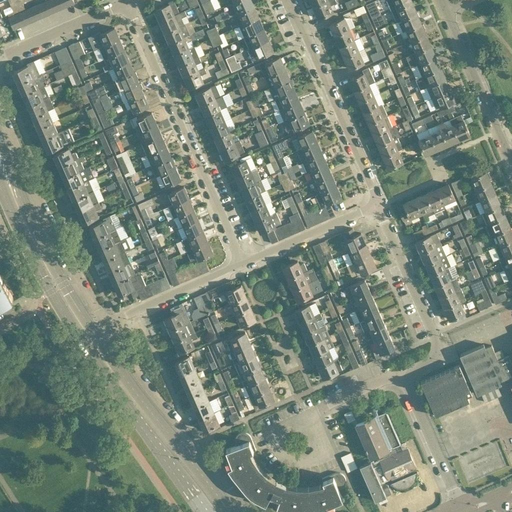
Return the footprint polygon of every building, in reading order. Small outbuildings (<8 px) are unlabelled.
[(23,4),(21,0),(16,0),(9,3),(12,9),(23,4)] [(57,10),(52,0),(47,0),(46,0),(51,12),(57,10)] [(62,7),(59,0),(52,0),(57,10),(62,7)] [(159,21),(179,12),(173,0),(172,0),(168,2),(169,4),(155,10),(156,10),(157,13),(157,14),(159,21)] [(215,9),(210,0),(206,0),(201,2),(206,13),(215,9)] [(252,6),(251,3),(251,2),(250,0),(236,0),(229,3),(232,11),(229,12),(224,11),(218,14),(219,14),(215,16),(209,19),(211,25),(234,15),(233,15),(252,6)] [(318,17),(332,11),(333,11),(331,6),(337,3),(335,0),(326,0),(313,6),(314,6),(316,10),(315,10),(318,17)] [(359,4),(357,0),(348,0),(344,2),(348,9),(359,4)] [(366,4),(368,10),(372,18),(381,14),(375,0),(366,4)] [(385,0),(390,10),(410,1),(409,0),(385,0)] [(411,2),(410,1),(390,10),(395,21),(415,12),(414,9),(411,1),(411,2)] [(25,9),(23,4),(12,9),(13,12),(14,14),(20,12),(25,9)] [(43,16),(37,4),(32,7),(37,19),(43,16)] [(352,9),(355,15),(366,11),(363,5),(352,9)] [(203,14),(200,6),(195,8),(199,16),(203,14)] [(257,17),(255,14),(256,13),(253,6),(252,6),(234,14),(234,15),(239,25),(257,17)] [(37,19),(32,7),(26,9),(31,21),(37,19)] [(31,21),(26,9),(25,9),(20,12),(26,24),(31,21)] [(164,32),(184,23),(181,18),(187,15),(184,10),(179,12),(159,21),(160,21),(161,21),(162,25),(161,25),(164,32)] [(369,19),(366,11),(361,13),(364,21),(369,19)] [(20,26),(14,14),(13,12),(8,14),(14,28),(20,26)] [(26,24),(20,12),(14,14),(20,26),(26,24)] [(415,12),(397,20),(402,31),(420,23),(418,20),(419,20),(416,12),(415,13),(415,12)] [(207,22),(203,14),(199,16),(202,24),(207,22)] [(377,16),(372,18),(375,26),(380,24),(377,16)] [(262,28),(260,24),(261,24),(258,17),(257,17),(239,25),(244,36),(262,28)] [(354,26),(351,18),(344,18),(330,24),(331,24),(332,27),(332,28),(335,34),(349,28),(354,26)] [(373,27),(369,19),(364,21),(368,29),(373,27)] [(169,43),(190,34),(185,23),(184,24),(184,23),(164,32),(165,32),(167,35),(166,36),(169,43)] [(424,31),(423,29),(425,29),(422,24),(421,24),(421,23),(420,24),(420,23),(402,31),(401,31),(404,38),(403,39),(405,43),(411,40),(425,34),(423,31),(424,31)] [(215,26),(211,28),(214,36),(219,34),(215,26)] [(118,38),(117,35),(118,35),(114,27),(101,33),(100,31),(89,36),(94,49),(99,47),(118,38)] [(190,34),(169,43),(170,43),(172,47),(171,47),(174,54),(189,47),(187,42),(205,34),(202,28),(190,34)] [(214,36),(211,28),(206,30),(210,38),(214,36)] [(262,28),(244,36),(248,47),(254,45),(267,39),(265,35),(266,35),(262,28)] [(336,39),(339,45),(354,39),(349,28),(335,34),(335,35),(336,35),(337,38),(336,39)] [(381,40),(391,36),(390,33),(385,35),(383,30),(378,32),(381,40)] [(375,33),(370,35),(374,43),(379,41),(375,33)] [(222,42),(219,34),(214,36),(218,44),(222,42)] [(425,35),(425,34),(411,40),(416,51),(430,45),(428,42),(429,42),(426,34),(425,35)] [(218,44),(214,36),(210,38),(213,46),(218,44)] [(390,46),(387,39),(392,37),(391,36),(381,40),(385,48),(390,46)] [(118,39),(118,38),(99,47),(104,58),(123,49),(122,46),(119,38),(118,39)] [(271,50),(270,46),(271,46),(267,39),(254,45),(248,47),(247,48),(253,61),(265,56),(264,54),(272,50),(271,50)] [(358,50),(354,39),(339,45),(340,46),(342,49),(341,50),(344,57),(358,50)] [(82,50),(78,41),(68,45),(74,58),(84,54),(82,50)] [(385,56),(382,49),(379,41),(374,43),(377,51),(370,55),(373,62),(385,56)] [(179,65),(198,56),(194,45),(189,47),(174,54),(175,54),(176,58),(179,65)] [(416,51),(411,53),(416,64),(434,56),(433,53),(434,53),(430,45),(430,46),(430,45),(416,51)] [(71,60),(69,53),(65,46),(55,51),(61,64),(71,60)] [(124,49),(123,49),(104,58),(107,65),(103,66),(105,71),(113,68),(113,67),(128,61),(128,60),(126,57),(127,57),(124,49)] [(346,61),(349,68),(364,62),(358,50),(344,57),(345,57),(347,60),(346,61)] [(392,52),(388,54),(391,62),(396,60),(392,52)] [(83,67),(81,61),(84,54),(74,58),(79,69),(83,67)] [(238,62),(234,64),(230,55),(225,57),(232,72),(241,68),(238,62)] [(198,56),(179,65),(180,65),(181,68),(180,69),(184,76),(198,70),(196,65),(201,62),(198,56)] [(283,64),(280,56),(266,62),(265,60),(258,62),(264,76),(269,74),(284,67),(282,64),(283,64)] [(435,56),(434,56),(416,64),(421,75),(439,67),(438,64),(435,56)] [(229,73),(226,67),(223,59),(218,61),(222,69),(215,72),(218,78),(229,73)] [(76,71),(73,63),(71,60),(61,64),(63,68),(54,72),(57,79),(72,73),(76,71)] [(129,60),(128,60),(128,61),(113,67),(113,68),(115,67),(119,77),(133,72),(133,71),(131,68),(132,68),(129,60)] [(396,60),(391,62),(395,70),(399,68),(396,61),(396,60)] [(19,82),(39,73),(33,61),(27,63),(27,65),(14,71),(19,82)] [(393,73),(389,65),(380,69),(384,77),(393,73)] [(87,75),(83,67),(79,69),(82,77),(87,75)] [(204,67),(198,70),(184,76),(186,80),(185,80),(188,87),(203,81),(200,75),(206,72),(204,67)] [(288,78),(287,75),(288,74),(284,67),(269,74),(274,85),(288,79),(288,78)] [(354,90),(374,81),(368,67),(361,70),(363,73),(349,79),(349,80),(350,79),(352,83),(351,83),(354,90)] [(443,75),(443,74),(445,73),(443,68),(440,69),(440,67),(439,67),(421,75),(426,86),(444,78),(442,75),(443,75)] [(76,71),(72,73),(77,84),(81,82),(76,71)] [(133,71),(133,72),(119,77),(113,80),(118,91),(138,83),(138,82),(136,79),(137,79),(136,77),(137,77),(135,71),(134,72),(133,71)] [(45,79),(42,73),(39,74),(39,73),(19,82),(23,94),(44,85),(42,80),(45,79)] [(396,81),(393,73),(384,77),(384,78),(388,76),(391,83),(396,81)] [(250,82),(247,74),(242,76),(246,84),(250,82)] [(408,78),(404,79),(402,74),(397,76),(401,84),(405,82),(409,80),(408,78)] [(239,77),(235,79),(238,87),(243,85),(239,77)] [(292,86),(292,85),(292,84),(294,83),(292,78),(290,79),(289,78),(288,78),(288,79),(274,85),(269,87),(269,88),(273,98),(293,89),(292,86)] [(444,78),(426,86),(431,97),(449,90),(449,89),(447,86),(448,86),(445,78),(444,78)] [(90,81),(85,83),(86,84),(84,85),(87,92),(89,91),(93,89),(90,81)] [(142,89),(141,89),(143,87),(141,83),(139,83),(138,82),(138,83),(118,91),(123,102),(124,102),(143,94),(142,93),(141,90),(142,89)] [(254,90),(250,82),(246,84),(249,92),(254,90)] [(405,82),(401,84),(404,92),(409,90),(405,82)] [(197,97),(200,104),(220,95),(216,84),(196,93),(197,93),(198,97),(197,97)] [(368,84),(354,90),(354,91),(355,90),(356,94),(359,101),(373,95),(368,84)] [(23,94),(28,105),(49,96),(44,85),(23,94)] [(87,92),(84,85),(83,85),(78,87),(81,95),(87,92)] [(246,93),(243,85),(238,87),(242,95),(246,93)] [(399,87),(394,89),(397,97),(402,95),(399,87)] [(95,88),(93,89),(89,91),(94,102),(100,100),(95,88)] [(273,98),(278,109),(298,101),(298,100),(296,97),(297,96),(294,89),(293,89),(273,98)] [(453,100),(452,97),(453,96),(449,89),(449,90),(431,97),(436,109),(454,101),(454,100),(453,100)] [(90,101),(86,93),(87,92),(81,95),(85,103),(90,101)] [(143,93),(142,93),(143,94),(124,102),(128,110),(132,107),(134,111),(148,105),(148,104),(147,104),(146,101),(146,100),(143,93)] [(220,95),(200,104),(201,104),(203,108),(202,108),(205,115),(219,109),(225,106),(220,95)] [(364,112),(378,106),(373,95),(359,101),(359,102),(360,101),(361,105),(364,112)] [(406,103),(402,95),(397,97),(401,105),(406,103)] [(28,105),(33,116),(47,110),(54,107),(49,96),(28,105)] [(411,96),(407,98),(410,106),(415,104),(411,96)] [(255,97),(250,99),(254,107),(259,105),(255,97)] [(254,107),(250,99),(246,100),(249,109),(254,107)] [(94,102),(95,105),(98,113),(105,110),(100,100),(94,102)] [(299,100),(298,100),(298,101),(278,109),(278,110),(279,110),(284,120),(303,112),(303,111),(301,108),(302,107),(299,100)] [(368,123),(388,115),(383,104),(378,106),(364,112),(364,113),(364,112),(366,116),(365,116),(368,123)] [(414,114),(418,112),(415,104),(410,106),(414,114)] [(469,134),(465,124),(460,113),(460,114),(453,117),(451,111),(455,109),(453,104),(445,108),(446,113),(452,125),(458,138),(461,136),(462,137),(469,134)] [(410,114),(407,106),(402,108),(406,116),(410,114)] [(96,115),(92,107),(88,109),(91,117),(96,115)] [(446,113),(445,108),(436,111),(438,116),(446,113)] [(211,126),(224,120),(219,109),(205,115),(206,115),(208,119),(207,119),(210,126),(211,126)] [(52,121),(47,110),(33,116),(38,127),(52,121)] [(284,120),(283,120),(289,134),(296,131),(295,128),(308,122),(307,122),(306,119),(307,118),(303,111),(303,112),(284,120)] [(154,120),(151,112),(137,119),(140,124),(135,126),(138,131),(142,129),(155,124),(154,120)] [(431,114),(423,118),(425,122),(433,119),(431,114)] [(102,129),(96,115),(91,117),(97,131),(102,129)] [(373,134),(393,125),(388,115),(368,123),(369,124),(369,123),(371,127),(370,127),(373,134)] [(111,117),(102,121),(105,128),(114,124),(111,117)] [(266,118),(261,120),(265,128),(270,126),(266,118)] [(413,127),(425,122),(423,118),(411,123),(413,127)] [(405,130),(410,127),(406,119),(402,121),(405,130)] [(229,131),(224,120),(211,126),(212,130),(215,137),(229,131)] [(38,127),(43,138),(57,132),(52,121),(38,127)] [(458,138),(452,125),(446,127),(444,121),(438,124),(440,130),(441,129),(447,143),(451,141),(451,142),(458,139),(458,138)] [(156,123),(155,124),(142,129),(147,140),(160,134),(158,131),(159,131),(156,123)] [(393,125),(373,134),(374,134),(376,138),(375,138),(378,145),(397,137),(400,135),(395,124),(393,125)] [(106,130),(108,135),(111,143),(120,139),(118,135),(117,136),(116,133),(118,132),(115,126),(106,130)] [(275,140),(270,126),(265,128),(271,142),(275,140)] [(235,128),(229,131),(215,137),(215,138),(215,137),(217,141),(216,141),(219,148),(234,142),(231,136),(238,134),(235,128)] [(260,146),(268,143),(262,129),(259,131),(254,133),(260,146)] [(441,129),(440,130),(430,134),(436,148),(440,146),(440,147),(447,143),(441,129)] [(48,150),(67,142),(62,130),(57,132),(43,138),(48,150)] [(298,136),(291,139),(296,150),(316,142),(314,138),(315,138),(312,130),(298,136)] [(108,145),(105,136),(103,132),(98,134),(104,147),(108,145)] [(160,134),(147,140),(141,143),(146,154),(165,146),(165,145),(163,142),(164,142),(161,134),(160,134)] [(436,148),(430,134),(419,139),(425,153),(425,152),(429,151),(429,152),(436,148)] [(383,156),(402,148),(397,137),(378,145),(379,145),(380,149),(383,156)] [(111,143),(115,151),(119,149),(121,152),(125,150),(120,139),(111,143)] [(224,160),(244,151),(240,140),(234,142),(219,148),(219,149),(220,148),(222,152),(221,152),(224,160)] [(283,156),(280,149),(287,147),(284,140),(273,145),(278,158),(283,156)] [(316,142),(296,150),(301,161),(302,161),(321,153),(321,152),(319,149),(320,149),(317,141),(316,142)] [(419,150),(416,142),(411,144),(415,152),(419,150)] [(166,145),(165,145),(165,146),(146,154),(151,165),(170,157),(170,156),(168,153),(169,152),(166,145)] [(75,159),(78,158),(76,152),(71,154),(68,148),(54,154),(59,166),(75,159)] [(402,161),(397,150),(402,148),(383,156),(384,156),(385,160),(384,160),(388,167),(402,161)] [(267,154),(270,162),(275,159),(272,151),(267,154)] [(325,163),(324,160),(325,160),(321,152),(321,153),(307,158),(302,161),(306,172),(308,171),(326,164),(325,163)] [(64,177),(84,168),(81,161),(85,159),(83,155),(78,158),(75,159),(59,166),(64,177)] [(170,157),(151,165),(156,177),(162,174),(176,168),(175,167),(173,164),(174,163),(173,162),(174,162),(172,157),(171,157),(170,156),(170,157)] [(286,164),(283,156),(278,158),(282,166),(286,164)] [(114,158),(110,160),(113,169),(118,167),(114,158)] [(250,170),(246,159),(231,166),(232,166),(234,169),(233,170),(236,177),(250,170)] [(279,167),(275,159),(270,162),(274,170),(279,167)] [(125,173),(129,171),(126,163),(121,165),(125,173)] [(330,174),(329,171),(329,170),(326,163),(325,163),(326,164),(308,171),(311,179),(315,177),(317,181),(330,175),(330,174)] [(89,179),(84,168),(64,177),(69,188),(89,179)] [(178,174),(176,168),(162,174),(166,185),(180,178),(179,178),(178,175),(178,174)] [(261,179),(256,168),(236,177),(237,177),(238,180),(238,181),(241,188),(261,179)] [(291,179),(289,174),(287,171),(284,172),(283,173),(286,181),(291,179)] [(489,179),(488,178),(490,177),(488,172),(486,173),(485,172),(471,178),(476,189),(490,183),(489,183),(488,179),(489,179)] [(286,181),(283,173),(278,175),(282,183),(286,181)] [(335,185),(333,182),(334,181),(331,174),(330,174),(330,175),(317,181),(313,182),(317,193),(335,185)] [(132,177),(127,179),(131,188),(136,186),(132,177)] [(461,178),(460,178),(451,182),(450,182),(454,191),(457,197),(462,195),(460,189),(463,182),(461,178)] [(74,199),(94,190),(90,179),(89,179),(69,188),(74,199)] [(245,199),(261,192),(266,190),(261,179),(241,188),(242,188),(243,191),(242,192),(245,199)] [(294,187),(291,179),(286,181),(290,189),(294,187)] [(124,181),(120,183),(123,191),(128,189),(124,181)] [(290,189),(286,181),(282,183),(285,191),(290,189)] [(454,197),(448,183),(447,184),(444,186),(444,185),(437,188),(443,202),(454,197)] [(493,190),(490,183),(476,189),(481,200),(495,194),(494,194),(493,190)] [(340,196),(338,193),(339,192),(336,185),(335,185),(317,193),(315,194),(321,208),(324,206),(330,204),(328,202),(341,196),(340,196)] [(187,194),(184,186),(170,192),(175,204),(188,198),(186,194),(187,194)] [(443,202),(437,188),(436,188),(436,189),(433,191),(433,190),(426,193),(434,212),(445,208),(443,202)] [(79,211),(99,202),(94,190),(74,199),(79,211)] [(265,203),(260,193),(261,192),(245,199),(246,199),(248,202),(247,203),(250,210),(265,203)] [(298,192),(294,194),(297,202),(302,200),(298,192)] [(434,212),(426,193),(425,193),(426,194),(422,195),(415,198),(422,215),(423,217),(434,213),(434,212)] [(498,201),(495,194),(481,200),(486,211),(499,205),(497,201),(498,201)] [(291,195),(286,197),(290,205),(294,203),(291,195)] [(466,203),(462,195),(457,197),(460,205),(466,203)] [(188,198),(175,204),(168,206),(173,217),(193,209),(193,208),(191,205),(192,205),(189,197),(188,198)] [(145,208),(154,204),(151,198),(138,204),(144,217),(148,215),(145,208)] [(422,215),(415,198),(414,198),(415,199),(411,200),(411,199),(403,203),(406,208),(399,211),(403,220),(410,217),(411,219),(422,215)] [(305,208),(302,200),(297,202),(301,210),(305,208)] [(98,216),(95,210),(101,208),(99,202),(79,211),(83,222),(98,216)] [(269,214),(265,203),(250,210),(251,210),(253,213),(252,214),(255,221),(269,214)] [(298,211),(294,203),(290,205),(293,213),(298,211)] [(334,215),(330,204),(324,206),(329,217),(334,215)] [(140,218),(137,209),(135,205),(130,207),(134,215),(130,216),(132,221),(136,219),(140,218)] [(504,216),(502,212),(503,212),(500,205),(499,205),(486,211),(481,213),(486,224),(505,216),(504,216)] [(329,217),(324,206),(321,208),(319,209),(324,220),(329,217)] [(193,208),(193,209),(173,217),(178,228),(184,226),(198,220),(197,219),(196,216),(197,216),(193,208)] [(324,220),(319,209),(314,211),(319,222),(324,220)] [(468,209),(464,211),(467,219),(472,217),(468,209)] [(272,227),(281,223),(276,211),(269,214),(255,221),(256,221),(257,224),(257,225),(260,232),(265,230),(272,227)] [(319,222),(314,211),(308,213),(313,224),(319,222)] [(313,224),(308,213),(303,216),(308,227),(313,224)] [(458,214),(450,218),(452,223),(460,219),(458,214)] [(95,237),(116,228),(110,215),(103,219),(104,220),(90,226),(95,237)] [(452,223),(450,218),(449,216),(441,220),(442,222),(444,226),(452,223)] [(505,216),(486,224),(484,225),(489,236),(496,233),(509,227),(507,223),(508,223),(505,216)] [(300,217),(295,219),(300,230),(305,228),(300,217)] [(198,219),(197,219),(198,220),(184,226),(189,237),(203,230),(202,230),(201,227),(201,226),(198,219)] [(300,230),(295,219),(289,222),(294,233),(300,230)] [(464,220),(459,222),(463,231),(468,229),(464,220)] [(294,233),(289,222),(284,224),(289,235),(294,233)] [(289,235),(284,224),(279,226),(283,237),(289,235)] [(415,238),(429,232),(427,227),(426,224),(422,225),(423,228),(412,233),(415,238)] [(436,224),(427,227),(429,232),(438,228),(436,224)] [(462,235),(457,224),(452,226),(455,234),(453,235),(454,238),(462,235)] [(279,226),(275,228),(273,229),(278,240),(283,237),(279,226)] [(278,240),(273,229),(272,227),(265,230),(271,243),(278,240)] [(511,234),(511,232),(509,227),(496,233),(500,244),(511,238),(511,234)] [(100,248),(121,239),(116,228),(95,237),(100,248)] [(364,240),(361,233),(355,235),(352,228),(343,232),(347,241),(351,250),(365,244),(363,241),(364,240)] [(207,241),(206,238),(206,237),(203,230),(189,237),(181,240),(186,251),(194,247),(207,242),(207,241)] [(146,232),(142,234),(145,242),(150,240),(146,232)] [(421,252),(441,243),(437,233),(430,236),(430,235),(416,241),(416,242),(417,242),(418,245),(418,246),(421,252)] [(471,235),(466,237),(469,244),(474,242),(471,235)] [(158,237),(153,239),(157,247),(162,245),(158,237)] [(466,246),(463,238),(458,240),(461,248),(466,246)] [(511,238),(500,244),(499,244),(494,246),(499,258),(511,251),(511,238)] [(105,260),(124,251),(120,240),(121,240),(121,239),(100,248),(105,260)] [(153,248),(150,240),(145,242),(149,250),(153,248)] [(333,258),(325,240),(319,243),(324,254),(325,253),(328,260),(333,258)] [(208,241),(207,241),(207,242),(194,247),(196,253),(191,255),(193,261),(213,252),(212,252),(210,249),(211,248),(208,241)] [(477,251),(474,242),(469,244),(473,253),(477,251)] [(324,254),(319,243),(312,245),(320,263),(325,261),(322,254),(324,254)] [(422,257),(425,263),(446,254),(441,243),(421,252),(421,253),(422,253),(423,256),(422,257)] [(365,244),(351,250),(347,252),(352,263),(370,255),(369,255),(368,251),(369,251),(365,244)] [(470,254),(466,246),(461,248),(465,256),(470,254)] [(124,251),(105,260),(109,271),(130,262),(125,251),(124,251)] [(155,251),(149,254),(154,265),(155,264),(160,262),(155,251)] [(164,251),(160,253),(159,253),(162,261),(168,259),(164,251)] [(503,269),(511,265),(511,251),(499,258),(498,258),(503,269)] [(451,265),(446,254),(425,263),(426,264),(428,267),(427,268),(430,275),(448,267),(448,266),(451,265)] [(370,255),(369,255),(370,255),(352,263),(357,274),(361,272),(375,266),(375,265),(374,266),(373,262),(370,255)] [(476,259),(479,266),(484,264),(481,256),(476,259)] [(171,267),(168,259),(162,261),(166,269),(171,267)] [(209,270),(204,259),(198,262),(203,273),(209,270)] [(289,278),(307,270),(304,263),(299,265),(297,261),(283,267),(284,267),(285,271),(288,278),(289,278)] [(135,273),(130,262),(109,271),(114,282),(135,273)] [(203,273),(198,262),(192,264),(197,275),(203,273)] [(197,275),(192,264),(186,267),(191,278),(197,275)] [(488,272),(484,264),(479,266),(483,274),(488,272)] [(511,265),(503,269),(508,280),(511,279),(511,278),(511,265)] [(191,278),(186,267),(180,270),(185,280),(191,278)] [(289,278),(290,281),(289,282),(293,289),(307,283),(304,276),(315,271),(313,267),(307,270),(289,278)] [(453,278),(449,268),(448,267),(430,275),(431,275),(433,278),(432,279),(435,286),(453,278)] [(480,276),(476,267),(472,269),(472,270),(465,273),(469,280),(480,276)] [(333,271),(336,280),(341,278),(337,269),(333,271)] [(185,280),(180,270),(175,272),(179,283),(185,280)] [(179,283),(175,272),(174,273),(168,275),(173,286),(179,283)] [(137,289),(142,286),(136,273),(135,273),(114,282),(119,294),(127,291),(130,298),(139,294),(137,289)] [(333,281),(330,273),(325,275),(329,283),(333,281)] [(0,305),(13,298),(4,281),(0,274),(0,305)] [(491,274),(484,277),(489,288),(493,286),(496,285),(491,274)] [(170,287),(166,277),(166,276),(164,277),(160,279),(164,290),(170,287)] [(440,297),(461,287),(456,277),(453,278),(435,286),(436,286),(437,289),(437,290),(440,297)] [(164,290),(160,279),(154,281),(159,292),(164,290)] [(369,290),(364,279),(345,287),(350,299),(355,297),(369,290)] [(485,290),(482,281),(481,279),(470,283),(475,294),(481,292),(485,290)] [(312,280),(307,283),(293,289),(295,292),(294,293),(297,300),(317,291),(312,280)] [(159,292),(154,281),(148,284),(153,295),(159,292)] [(209,312),(214,310),(209,300),(227,292),(231,303),(244,297),(243,293),(244,293),(241,286),(235,288),(232,281),(199,295),(207,313),(209,312)] [(153,295),(148,284),(143,286),(147,297),(153,295)] [(143,286),(142,286),(137,289),(139,294),(141,300),(147,297),(143,286)] [(495,304),(507,298),(504,292),(497,295),(493,286),(489,288),(495,304)] [(465,298),(461,287),(440,297),(441,297),(442,300),(441,301),(444,308),(459,302),(458,301),(465,298)] [(374,301),(369,290),(355,297),(360,308),(374,301)] [(492,305),(489,299),(485,290),(481,292),(485,299),(476,303),(479,310),(492,305)] [(207,313),(199,295),(193,297),(201,316),(206,314),(207,313)] [(337,295),(332,297),(336,305),(340,303),(337,295)] [(245,297),(244,297),(231,303),(236,314),(249,308),(248,304),(245,296),(245,297)] [(330,299),(325,301),(328,309),(333,307),(330,299)] [(379,312),(374,301),(360,308),(355,310),(360,321),(379,312)] [(175,305),(170,307),(174,314),(165,318),(166,320),(167,320),(167,322),(170,330),(171,329),(190,321),(182,302),(175,305)] [(464,313),(459,302),(444,308),(445,308),(447,311),(446,312),(449,319),(464,313)] [(344,311),(340,303),(336,305),(339,313),(344,311)] [(313,316),(308,305),(294,311),(295,311),(297,314),(296,315),(299,322),(313,316)] [(250,307),(249,308),(236,314),(241,325),(255,319),(255,318),(254,318),(252,315),(253,315),(250,307)] [(337,315),(333,307),(328,309),(332,317),(337,315)] [(384,323),(379,312),(360,321),(365,332),(384,323)] [(320,313),(313,316),(299,322),(300,322),(301,325),(301,326),(304,333),(318,327),(316,321),(322,317),(320,313)] [(215,314),(210,316),(214,323),(218,321),(215,314)] [(207,317),(203,319),(206,327),(211,325),(207,317)] [(346,317),(342,319),(345,327),(350,325),(346,317)] [(195,332),(190,321),(171,329),(172,333),(171,333),(175,341),(175,340),(195,332)] [(222,330),(218,321),(214,323),(217,332),(222,330)] [(389,335),(384,323),(365,332),(370,343),(374,341),(389,335)] [(324,324),(318,327),(304,333),(305,333),(306,337),(309,344),(323,338),(320,332),(327,329),(324,324)] [(214,333),(211,325),(206,327),(209,335),(214,333)] [(353,333),(350,325),(345,327),(349,335),(353,333)] [(249,344),(247,340),(248,340),(244,330),(230,336),(231,339),(226,340),(231,352),(235,350),(249,344)] [(197,337),(195,332),(175,340),(177,344),(176,344),(179,352),(194,345),(191,340),(197,337)] [(394,346),(389,335),(374,341),(378,349),(373,351),(376,359),(381,356),(380,353),(394,346)] [(328,349),(323,338),(309,344),(310,344),(311,348),(310,348),(313,355),(328,349)] [(253,355),(252,351),(253,351),(249,343),(249,344),(235,350),(237,354),(232,357),(234,363),(240,361),(254,355),(253,355)] [(349,343),(344,345),(347,353),(352,351),(349,343)] [(511,344),(511,362),(511,363),(509,355),(505,357),(502,349),(495,352),(491,345),(485,348),(483,344),(460,354),(462,358),(467,370),(462,372),(458,363),(419,380),(434,414),(469,399),(467,394),(471,392),(469,388),(474,386),(478,393),(481,392),(497,385),(510,379),(511,382),(511,384),(511,385),(511,388),(511,344),(511,345),(511,344)] [(221,356),(217,348),(213,350),(216,358),(221,356)] [(366,363),(360,348),(359,348),(355,350),(362,365),(366,363)] [(333,360),(328,349),(313,355),(314,355),(316,359),(315,359),(318,366),(333,360)] [(353,369),(359,366),(352,351),(347,353),(347,354),(353,369)] [(254,354),(253,355),(254,355),(240,361),(245,372),(258,366),(257,362),(254,354)] [(194,367),(189,355),(175,362),(180,373),(194,367)] [(224,364),(221,356),(216,358),(220,366),(224,364)] [(337,358),(333,360),(318,366),(319,366),(321,370),(320,370),(323,377),(342,369),(337,358)] [(259,365),(258,366),(245,372),(248,377),(242,380),(244,385),(263,377),(262,373),(259,365)] [(199,378),(194,367),(180,373),(185,384),(199,378)] [(227,370),(222,372),(226,380),(230,378),(227,370)] [(219,373),(215,375),(218,383),(223,381),(219,373)] [(264,376),(263,377),(244,385),(249,396),(268,388),(266,384),(267,384),(264,376)] [(204,389),(199,378),(185,384),(190,395),(204,389)] [(234,386),(230,378),(226,380),(229,388),(234,386)] [(226,389),(223,381),(218,383),(221,391),(226,389)] [(497,385),(481,392),(485,401),(501,394),(497,385)] [(269,387),(268,388),(249,396),(255,411),(270,405),(268,401),(274,399),(273,398),(273,399),(271,395),(272,395),(269,387)] [(208,400),(204,389),(190,395),(195,406),(208,400)] [(240,400),(237,392),(235,389),(231,391),(236,402),(240,400)] [(213,412),(208,400),(195,406),(199,418),(213,412)] [(236,412),(232,403),(228,405),(231,414),(236,412)] [(400,444),(386,411),(378,414),(377,412),(377,411),(377,410),(377,409),(377,408),(378,408),(378,407),(375,409),(372,410),(369,411),(369,412),(370,412),(371,412),(372,413),(373,414),(374,416),(355,424),(369,457),(381,452),(383,458),(397,452),(394,446),(400,444)] [(354,419),(350,410),(343,414),(347,423),(354,419)] [(220,427),(213,412),(199,418),(204,429),(205,429),(207,432),(220,427)] [(284,487),(285,484),(276,480),(274,482),(264,476),(256,467),(249,457),(247,453),(255,450),(250,437),(249,435),(248,434),(247,433),(245,432),(243,432),(241,432),(239,432),(238,433),(236,434),(235,436),(234,438),(234,439),(234,441),(235,443),(235,445),(225,449),(231,465),(227,467),(228,468),(232,466),(235,471),(231,473),(245,490),(248,487),(253,492),(258,495),(256,499),(265,504),(269,497),(278,500),(276,508),(286,511),(287,508),(293,509),(300,509),(299,511),(315,511),(321,511),(320,507),(325,506),(327,510),(328,510),(327,506),(342,499),(338,489),(340,488),(342,487),(343,486),(344,484),(345,483),(345,481),(345,479),(344,477),(343,476),(342,474),(341,473),(339,472),(337,472),(335,472),(334,473),(321,478),(324,486),(320,487),(308,490),(295,489),(284,487)] [(416,472),(417,472),(417,470),(414,471),(413,468),(415,467),(411,457),(407,448),(403,450),(400,444),(394,446),(397,452),(383,458),(380,460),(374,462),(373,460),(361,465),(359,466),(365,478),(375,501),(376,500),(386,496),(391,493),(387,484),(390,482),(390,484),(391,483),(393,485),(396,486),(398,487),(401,488),(404,487),(406,487),(409,486),(411,484),(413,482),(415,480),(416,478),(416,475),(416,472)] [(340,457),(347,472),(357,468),(350,452),(340,457)]
